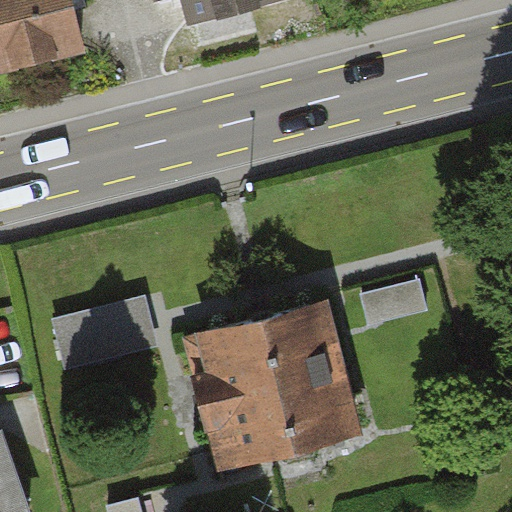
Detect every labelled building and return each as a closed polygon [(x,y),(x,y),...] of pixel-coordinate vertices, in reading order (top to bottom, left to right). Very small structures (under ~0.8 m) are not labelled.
[(0,0),(0,64),(81,43),(69,0),(0,0)] [(185,0),(190,17),(253,0),(185,0)] [(371,324),(428,308),(420,278),(363,294),(371,324)] [(323,301),(185,336),(218,464),(272,450),(285,462),(315,454),(321,438),(355,429),(323,301)] [(148,348),(138,307),(58,327),(67,367),(148,348)] [(0,511),(24,511),(0,436),(0,511)] [(142,511),(138,496),(109,505),(110,511),(142,511)]
